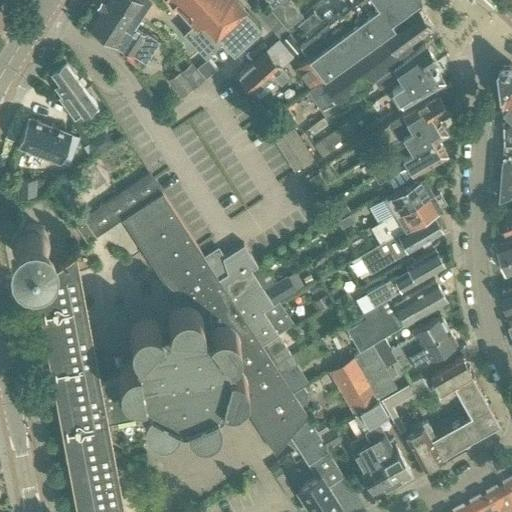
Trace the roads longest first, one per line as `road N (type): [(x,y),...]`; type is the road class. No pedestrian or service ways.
road 1 (residential): [(511,390),(481,302),(471,70),(477,51),(511,15)]
road 2 (residential): [(32,511),(0,346)]
road 3 (residential): [(403,511),(511,449)]
